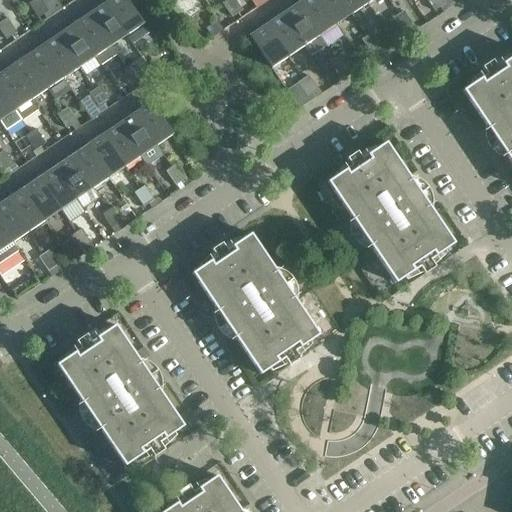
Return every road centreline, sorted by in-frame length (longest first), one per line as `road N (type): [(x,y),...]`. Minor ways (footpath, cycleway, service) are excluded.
road 1 (residential): [(400,77),(131,258)]
road 2 (residential): [(297,511),(131,258)]
road 3 (residential): [(511,398),(339,511)]
road 4 (residential): [(400,77),(511,245)]
road 5 (residential): [(131,258),(6,338),(0,328)]
road 6 (residential): [(508,0),(400,77)]
